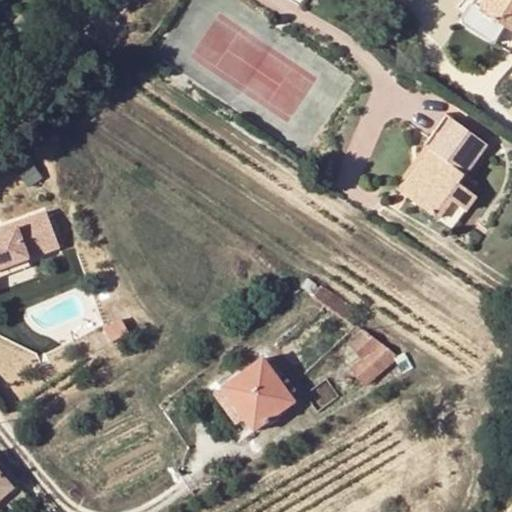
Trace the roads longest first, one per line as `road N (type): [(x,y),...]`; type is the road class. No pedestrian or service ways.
road 1 (residential): [(130,0),(0,124)]
road 2 (unknown): [(0,424),(51,488),(84,511)]
